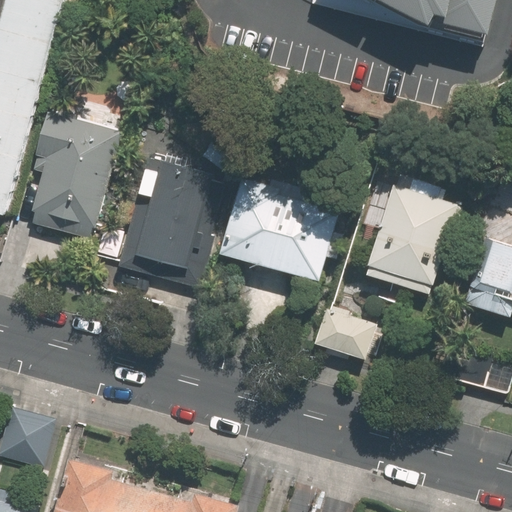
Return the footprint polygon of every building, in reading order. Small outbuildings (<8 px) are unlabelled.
[(6,0),(0,22),(0,202),(9,205),(64,0),(6,0)] [(407,0),(446,21),(500,35),(508,0),(407,0)] [(39,219),(106,236),(133,129),(56,109),(42,166),(51,168),(39,219)] [(230,169),(155,147),(121,263),(196,285),(230,169)] [(335,175),(259,156),(236,249),(332,273),(349,204),(329,199),(335,175)] [(450,182),(403,170),(377,275),(444,292),(467,200),(447,195),(450,182)] [(511,196),(493,192),(469,301),(511,310),(511,196)] [(387,320),(333,302),(320,340),(374,358),(387,320)] [(56,418),(11,407),(0,447),(0,456),(43,467),(56,418)] [(240,511),(244,503),(190,487),(187,497),(109,474),(112,464),(71,452),(53,511),(240,511)] [(25,511),(26,511),(0,503),(0,511),(25,511)]
